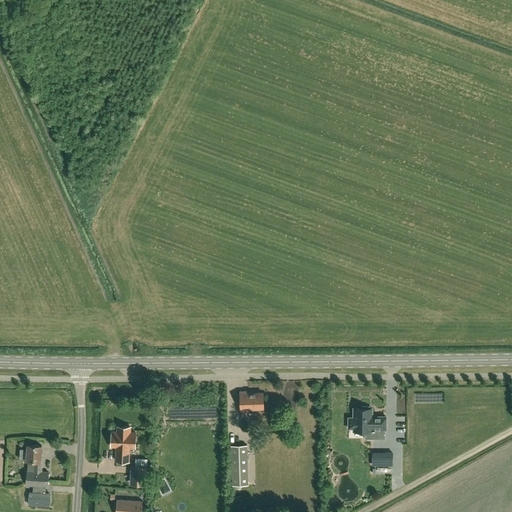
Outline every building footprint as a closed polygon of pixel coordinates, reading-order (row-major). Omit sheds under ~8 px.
[(248,409),(263,409),(263,393),(247,393),(247,391),(240,391),(240,411),(248,411),(248,409)] [(353,431),(365,431),(365,438),(385,439),(385,429),(386,429),(386,416),(372,416),(372,408),(370,408),(370,406),(362,406),(362,408),(354,408),(354,418),(349,418),(349,428),(353,428),(353,431)] [(130,427),(123,426),(123,432),(112,431),(111,446),(117,447),(117,450),(116,450),(116,461),(129,461),(129,450),(129,447),(135,448),(136,433),(130,432),(130,427)] [(43,457),(41,457),(42,446),(28,445),(27,460),(28,460),(27,470),(26,486),(48,487),(49,471),(42,471),(43,457)] [(248,485),(247,445),(231,445),(232,485),(248,485)] [(392,453),(381,453),(381,465),(392,465),(392,453)] [(135,467),(134,484),(146,485),(147,467),(135,467)] [(50,494),(33,492),(30,492),(29,504),(49,506),(50,494)] [(117,499),(116,511),(141,511),(142,501),(117,499)]
